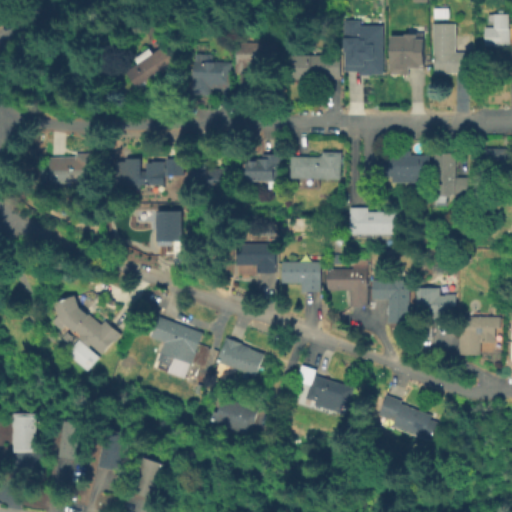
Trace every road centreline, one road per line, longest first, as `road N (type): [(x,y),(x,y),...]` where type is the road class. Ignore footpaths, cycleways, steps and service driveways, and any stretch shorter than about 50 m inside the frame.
road 1 (residential): [(511,391),(447,385),(145,275),(1,209)]
road 2 (residential): [(511,123),(83,125),(0,116)]
